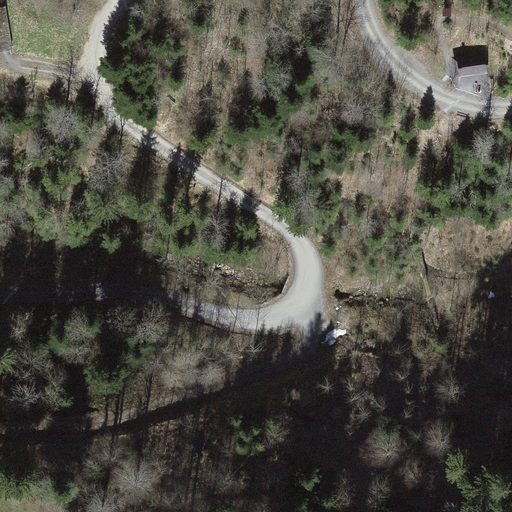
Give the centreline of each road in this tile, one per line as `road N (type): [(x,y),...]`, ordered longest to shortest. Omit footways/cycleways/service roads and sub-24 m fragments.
road 1 (track): [(0,288),(171,296),(261,319),(302,310),(306,302),(307,263),(286,227),(134,130),(104,96),(94,47),(117,0)]
road 2 (track): [(302,310),(318,333),(301,357),(75,427),(0,429)]
road 3 (track): [(360,0),(403,74),(453,104),(511,110)]
